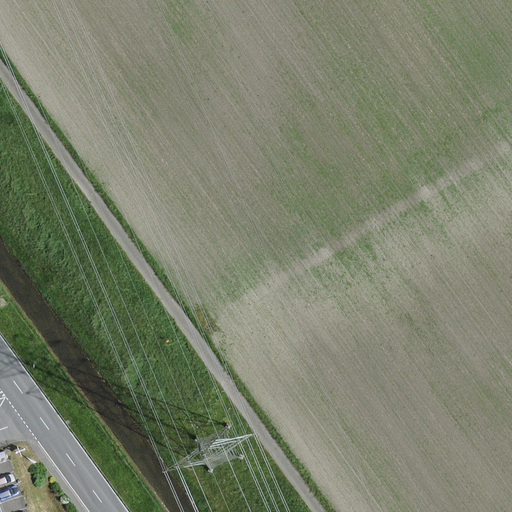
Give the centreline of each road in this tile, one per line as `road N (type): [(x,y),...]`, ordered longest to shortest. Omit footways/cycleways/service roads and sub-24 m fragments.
road 1 (track): [(320,511),(0,69)]
road 2 (track): [(190,332),(511,141)]
road 3 (tertiary): [(0,358),(112,511)]
